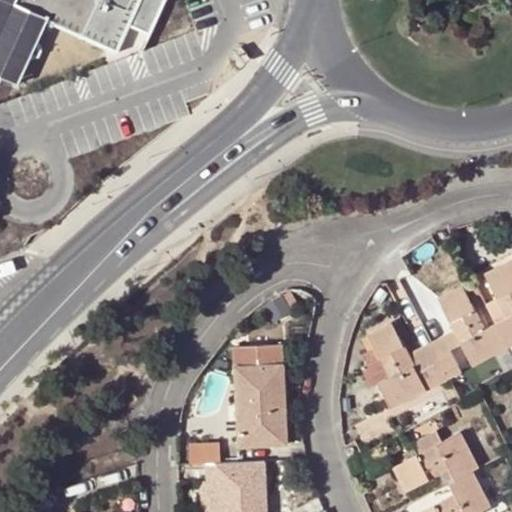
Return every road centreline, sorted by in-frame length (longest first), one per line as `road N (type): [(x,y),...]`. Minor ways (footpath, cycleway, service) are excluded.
road 1 (secondary): [(0,368),(43,318),(233,146)]
road 2 (residential): [(342,281),(319,371),(320,430),(348,511)]
road 3 (residential): [(226,304),(196,338),(162,405),(160,511)]
road 4 (residential): [(391,226),(288,244),(250,268),(226,304)]
road 5 (secondary): [(357,96),(417,128),(464,133),(511,124)]
road 6 (secondary): [(314,30),(233,146)]
road 7 (secondary): [(233,146),(357,96)]
road 8 (residential): [(226,304),(291,272),(342,281)]
road 9 (residential): [(511,195),(391,226)]
